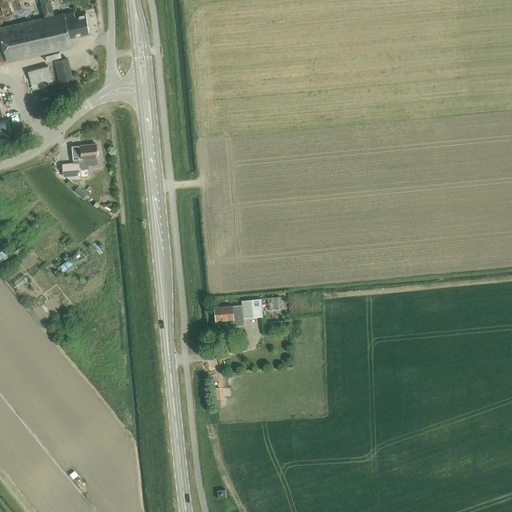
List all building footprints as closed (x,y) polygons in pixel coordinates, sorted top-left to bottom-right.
[(45,19),(0,29),(0,43),(3,43),(7,62),(72,47),(70,39),(90,34),(86,15),(75,17),(74,13),(54,17),(50,0),(46,0),(41,1),(45,19)] [(68,59),(54,62),(57,73),(59,84),(73,81),(68,59)] [(48,65),(27,71),(33,91),(47,88),(48,94),(53,92),(51,86),(54,86),(48,65)] [(0,141),(13,139),(9,120),(0,121),(0,141)] [(73,160),(98,158),(97,145),(72,147),(73,160)] [(64,177),(80,175),(79,163),(63,165),(64,177)] [(19,248),(14,253),(17,257),(23,252),(19,248)] [(5,249),(0,252),(0,255),(2,259),(8,254),(5,249)] [(216,322),(233,320),(234,325),(236,326),(242,326),(244,324),(244,319),(263,317),(261,299),(242,301),(243,306),(232,306),(215,308),(216,322)] [(214,389),(214,400),(223,400),(222,389),(214,389)] [(218,499),(227,498),(226,490),(217,491),(218,499)]
